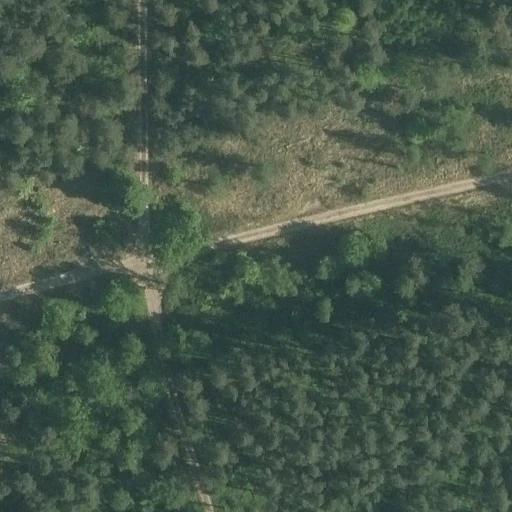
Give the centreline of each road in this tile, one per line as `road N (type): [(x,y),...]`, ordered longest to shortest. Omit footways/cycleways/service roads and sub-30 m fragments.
road 1 (track): [(511,178),(0,297)]
road 2 (track): [(218,511),(144,263),(147,0)]
